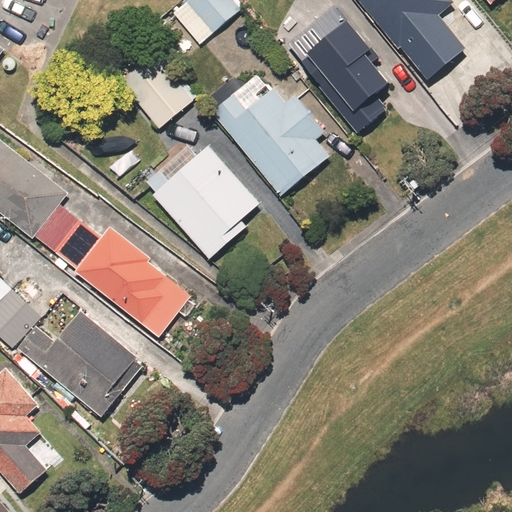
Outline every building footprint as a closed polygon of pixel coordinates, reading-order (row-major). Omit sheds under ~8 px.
[(244,9),(236,0),(186,0),(172,12),(200,46),(244,9)] [(460,3),(457,0),(362,0),(402,48),(404,47),(431,80),(470,48),(444,16),(460,3)] [(380,95),(395,83),(375,59),(385,51),(353,12),(347,17),(337,5),(299,37),(295,32),(280,44),(358,138),(392,109),(380,95)] [(0,59),(8,49),(0,42),(0,59)] [(161,130),(199,100),(161,53),(123,84),(161,130)] [(252,109),(274,90),(260,74),(238,92),(252,109)] [(238,92),(215,111),(286,195),(332,156),(319,140),(330,130),(301,97),(300,94),(290,102),(278,87),(274,90),(252,109),(238,92)] [(0,211),(36,239),(38,236),(64,204),(72,193),(0,136),(0,211)] [(161,193),(202,157),(191,145),(149,181),(161,193)] [(161,193),(158,195),(214,258),(250,226),(246,221),(265,204),(213,147),(202,157),(161,193)] [(83,220),(64,204),(38,236),(58,251),(83,220)] [(106,238),(83,220),(58,251),(81,269),(106,238)] [(168,296),(159,289),(170,276),(152,262),(155,258),(115,226),(106,238),(81,269),(79,271),(146,324),(168,296)] [(196,295),(170,276),(159,289),(168,296),(146,324),(163,337),(196,295)] [(0,307),(16,291),(2,277),(0,279),(0,307)] [(43,316),(16,291),(0,307),(0,335),(14,347),(43,316)] [(150,363),(86,310),(60,342),(41,326),(22,348),(106,417),(150,363)] [(44,404),(10,366),(0,375),(0,468),(24,495),(63,460),(41,435),(45,432),(30,416),(44,404)] [(16,511),(0,493),(0,511),(16,511)]
